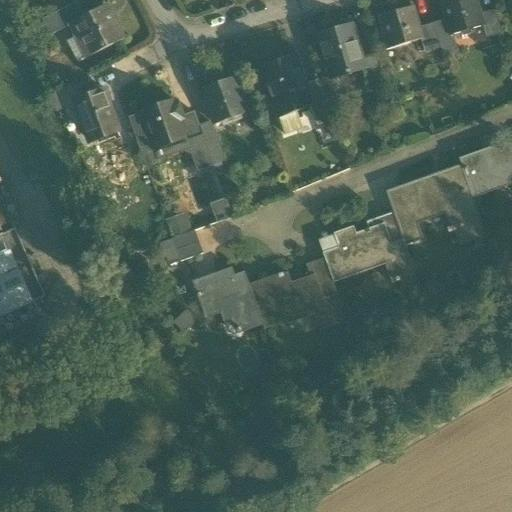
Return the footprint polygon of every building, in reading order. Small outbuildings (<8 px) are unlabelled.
[(442,0),(448,20),(453,35),(484,26),(481,15),(476,0),(442,0)] [(43,21),(52,36),(71,26),(70,25),(85,18),(77,3),(43,21)] [(82,39),(91,57),(124,40),(106,6),(85,18),(70,25),(71,26),(76,38),(78,41),(82,39)] [(381,18),(386,35),(393,33),(398,47),(422,40),(423,40),(420,28),(413,8),(381,18)] [(484,26),(488,39),(503,34),(496,10),(481,15),(484,26)] [(448,20),(433,24),(440,47),(444,58),(458,53),(453,35),(448,20)] [(425,52),(440,47),(433,24),(420,28),(423,40),(422,40),(425,52)] [(352,73),(365,69),(362,61),(352,26),(321,36),(334,79),(352,73)] [(387,51),(398,47),(393,33),(386,35),(383,36),(387,51)] [(78,41),(76,38),(67,42),(78,64),(91,57),(82,39),(78,41)] [(262,67),(280,118),(298,112),(311,107),(312,106),(305,86),(294,56),(262,67)] [(384,82),(377,57),(362,61),(365,69),(370,86),(384,82)] [(203,90),(216,126),(220,124),(247,114),(234,79),(203,90)] [(311,107),(318,127),(333,121),(319,81),(305,86),(312,106),(311,107)] [(51,97),(57,111),(77,102),(79,101),(71,87),(51,97)] [(83,118),(92,142),(119,132),(110,109),(112,108),(106,92),(84,99),(89,115),(83,118)] [(84,99),(79,101),(77,102),(83,118),(89,115),(84,99)] [(183,133),(179,120),(174,107),(172,101),(144,111),(146,117),(160,157),(161,157),(193,145),(188,131),(183,133)] [(179,105),(174,107),(179,120),(184,118),(179,105)] [(304,129),(298,112),(280,118),(286,136),(304,129)] [(213,164),(208,149),(200,127),(195,114),(184,118),(179,120),(183,133),(188,131),(193,145),(196,155),(201,168),(213,164)] [(130,123),(147,168),(163,163),(161,157),(160,157),(146,117),(130,123)] [(212,122),(200,127),(208,149),(213,164),(214,167),(227,163),(212,122)] [(511,142),(460,161),(462,168),(473,200),(511,185),(511,142)] [(214,167),(213,164),(201,168),(193,145),(161,157),(163,163),(147,168),(148,171),(166,165),(164,160),(184,153),(192,156),(198,173),(214,167)] [(487,236),(473,200),(462,168),(399,191),(402,199),(405,198),(413,222),(416,221),(416,224),(449,212),(455,228),(448,231),(450,235),(456,232),(461,246),(487,236)] [(387,195),(396,219),(405,245),(422,239),(416,224),(416,221),(413,222),(405,198),(402,199),(399,191),(387,195)] [(0,319),(46,299),(0,195),(0,319)] [(210,205),(217,224),(233,218),(226,202),(226,200),(210,205)] [(187,223),(190,234),(193,233),(187,214),(166,221),(168,226),(177,223),(178,226),(187,223)] [(393,249),(405,245),(396,219),(384,224),(393,249)] [(399,282),(401,288),(418,282),(405,245),(393,249),(384,224),(383,220),(373,224),(374,228),(356,235),(354,228),(334,235),(339,250),(323,255),(325,259),(334,284),(372,270),(369,262),(387,256),(394,277),(390,278),(392,285),(399,282)] [(168,226),(173,240),(190,234),(187,223),(178,226),(177,223),(168,226)] [(173,241),(181,263),(203,255),(195,233),(173,241)] [(318,241),(323,255),(339,250),(334,235),(318,241)] [(181,263),(173,241),(159,246),(163,257),(165,256),(169,267),(181,263)] [(311,277),(320,303),(338,296),(334,284),(325,259),(307,266),(311,277)] [(147,261),(132,266),(143,288),(156,283),(147,261)] [(239,334),(263,325),(250,286),(246,274),(234,278),(232,271),(194,284),(206,319),(222,313),(225,321),(235,318),(239,329),(238,330),(239,334)] [(283,274),(250,286),(263,325),(264,326),(305,311),(308,318),(317,315),(322,329),(347,321),(338,296),(320,303),(311,277),(305,280),(306,285),(293,289),(288,274),(283,275),(283,274)] [(197,321),(186,310),(173,324),(184,335),(197,321)]
